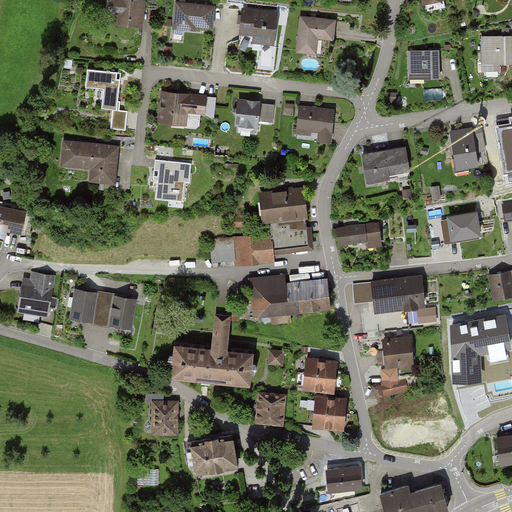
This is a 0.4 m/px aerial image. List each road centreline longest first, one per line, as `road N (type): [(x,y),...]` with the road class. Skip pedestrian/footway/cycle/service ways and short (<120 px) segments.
road 1 (residential): [(368,454),(259,431),(122,365),(0,330)]
road 2 (residential): [(0,273),(21,263),(223,272),(332,261)]
road 3 (residential): [(370,100),(157,74),(146,82),(138,162)]
road 4 (residential): [(368,454),(335,279)]
road 5 (residential): [(335,279),(511,259)]
road 6 (residential): [(359,125),(511,105)]
road 7 (residential): [(332,261),(325,195),(359,125)]
